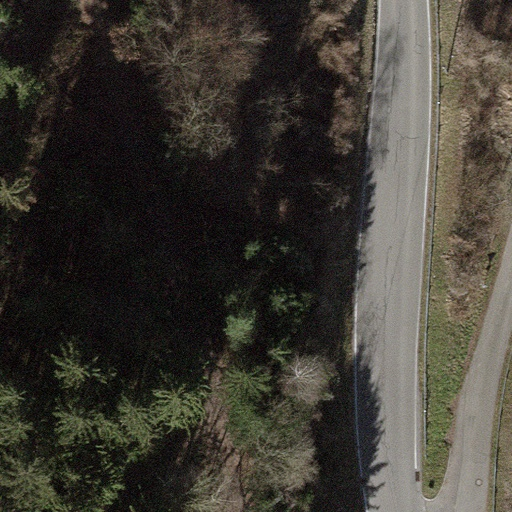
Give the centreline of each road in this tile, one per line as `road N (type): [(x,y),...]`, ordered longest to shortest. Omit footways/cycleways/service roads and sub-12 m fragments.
road 1 (track): [(241,511),(108,0)]
road 2 (tertiary): [(399,511),(392,477),(397,0)]
road 3 (track): [(188,303),(223,0)]
road 4 (residential): [(467,511),(481,405),(511,282)]
